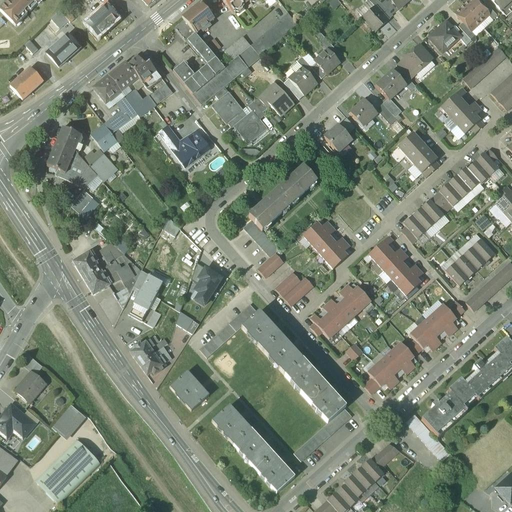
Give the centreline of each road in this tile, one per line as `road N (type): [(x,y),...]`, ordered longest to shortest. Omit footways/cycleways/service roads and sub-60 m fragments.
road 1 (residential): [(443,0),(215,206),(215,237),(294,324)]
road 2 (secondary): [(0,243),(192,511)]
road 3 (tertiary): [(231,511),(52,279)]
road 4 (secondary): [(0,143),(150,25)]
road 5 (residential): [(387,223),(482,331)]
road 6 (residential): [(387,223),(481,136),(490,144)]
road 7 (residential): [(294,324),(387,223)]
road 8 (residential): [(381,422),(482,331)]
road 9 (residential): [(281,511),(381,422)]
road 10 (residential): [(294,324),(381,422)]
